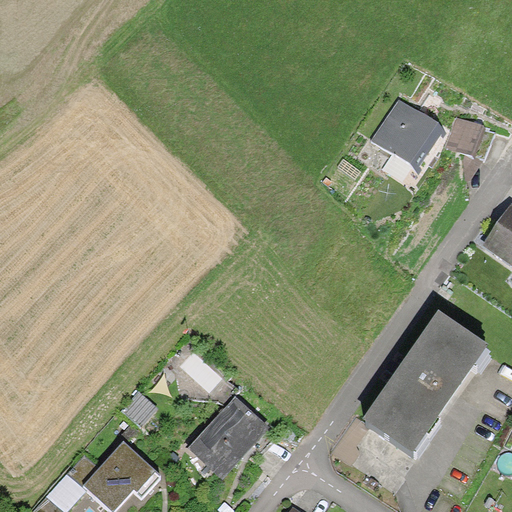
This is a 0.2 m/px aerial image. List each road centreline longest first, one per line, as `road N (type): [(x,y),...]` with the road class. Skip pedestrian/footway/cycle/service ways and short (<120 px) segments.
road 1 (residential): [(302,464),(511,163)]
road 2 (track): [(0,147),(155,0)]
